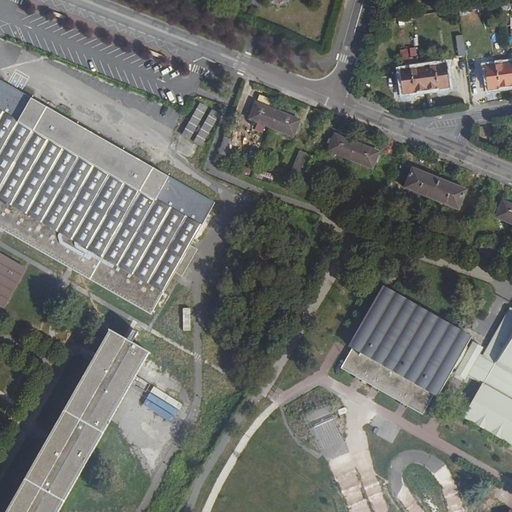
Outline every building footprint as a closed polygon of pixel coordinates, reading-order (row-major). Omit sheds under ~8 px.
[(413,47),(399,49),(400,60),(414,58),(413,47)] [(488,89),(511,86),(508,62),(485,65),(488,89)] [(448,68),(424,72),(427,96),(451,92),(448,68)] [(427,96),(424,72),(401,75),(404,99),(427,96)] [(211,206),(0,85),(0,229),(1,230),(63,265),(68,268),(148,314),(172,272),(179,276),(194,251),(187,247),(211,206)] [(183,136),(195,141),(208,107),(196,102),(183,136)] [(249,119),(270,128),(277,111),(255,102),(249,119)] [(203,146),(219,113),(209,108),(194,142),(203,146)] [(277,111),(270,128),(293,137),(300,120),(277,111)] [(328,151),(351,160),(357,143),(334,134),(328,151)] [(357,143),(351,160),(372,169),(379,152),(357,143)] [(293,171),(299,173),(306,154),(300,152),(293,171)] [(306,154),(299,173),(306,176),(313,157),(306,154)] [(404,187),(432,199),(439,179),(412,168),(404,187)] [(439,179),(432,199),(458,209),(467,190),(439,179)] [(495,217),(511,224),(511,204),(502,201),(495,217)] [(473,337),(383,285),(349,343),(354,345),(349,354),(341,366),(421,413),(433,393),(438,396),(454,368),(458,370),(460,367),(465,370),(472,374),(470,378),(482,385),(462,419),(511,448),(511,307),(482,356),(480,354),(482,351),(471,345),(470,348),(467,347),(473,337)] [(190,307),(182,308),(182,330),(191,330),(190,307)] [(128,341),(121,337),(109,330),(6,511),(58,511),(149,353),(128,341)] [(153,386),(142,404),(170,422),(182,404),(153,386)]
